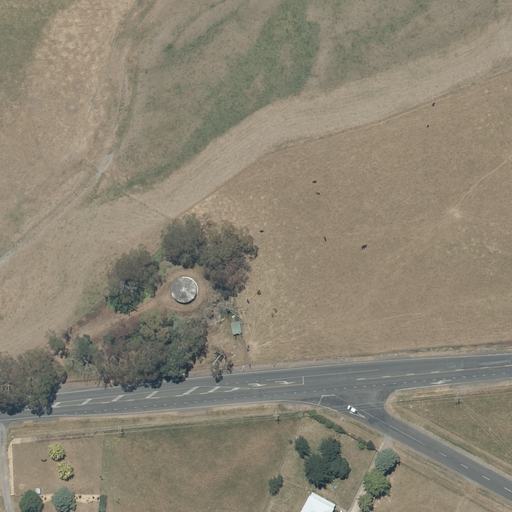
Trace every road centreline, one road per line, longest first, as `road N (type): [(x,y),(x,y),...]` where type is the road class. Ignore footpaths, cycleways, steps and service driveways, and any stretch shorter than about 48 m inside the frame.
road 1 (trunk): [(0,412),(333,382)]
road 2 (unclassified): [(333,382),(334,395),(511,489)]
road 3 (trunk): [(333,382),(511,365)]
